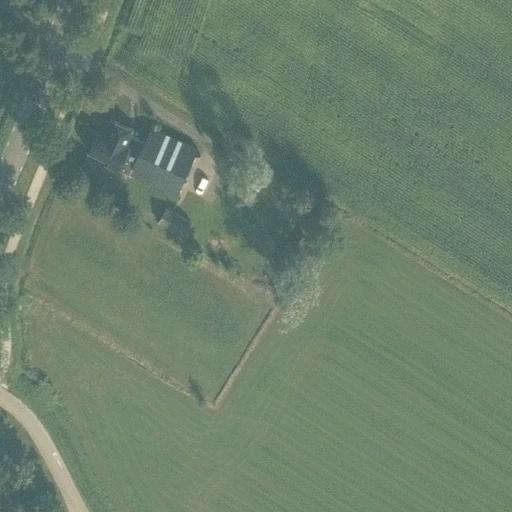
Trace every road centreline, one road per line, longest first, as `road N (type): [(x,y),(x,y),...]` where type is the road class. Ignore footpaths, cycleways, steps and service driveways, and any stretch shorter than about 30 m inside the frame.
road 1 (tertiary): [(0,196),(72,0)]
road 2 (unclassified): [(81,511),(36,431),(0,399)]
